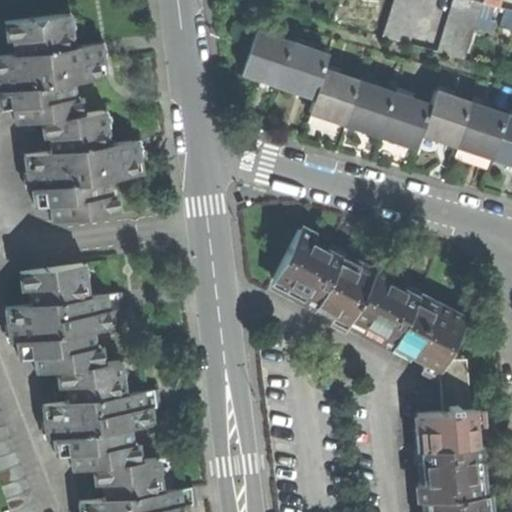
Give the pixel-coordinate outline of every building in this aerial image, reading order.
[(393,0),(382,35),(407,43),(421,0),(393,0)] [(474,0),(453,0),(438,51),(463,58),(482,2),(474,0)] [(0,106),(14,105),(15,121),(42,118),(81,113),(78,95),(72,96),(70,81),(110,76),(108,58),(103,58),(101,42),(77,45),(74,30),(71,12),(5,21),(7,38),(13,38),(15,53),(0,55),(0,106)] [(277,84),(292,42),(256,30),(242,73),(257,78),(277,84)] [(292,42),(277,84),(294,90),(313,96),(322,68),(327,54),(292,42)] [(313,96),(308,111),(325,116),(344,123),(358,80),(322,68),(313,96)] [(394,92),(358,80),(344,123),(360,128),(379,135),(394,92)] [(431,104),(421,133),(435,138),(455,145),(469,102),(435,90),(431,104)] [(394,92),(379,135),(395,140),(415,147),(420,133),(421,133),(431,104),(394,92)] [(505,114),(469,102),(455,145),(471,150),(491,157),(505,114)] [(50,203),(51,218),(117,210),(114,192),(109,193),(107,178),(141,173),(139,155),(131,156),(129,140),(108,143),(105,125),(103,110),(81,113),(42,118),(44,136),(50,135),(52,150),(25,155),(28,172),(33,171),(35,186),(32,187),(35,205),(50,203)] [(511,116),(505,114),(491,157),(506,162),(511,163),(511,116)] [(298,228),(272,277),(305,294),(303,298),(348,322),(350,318),(373,272),(338,254),(311,241),(313,236),(298,228)] [(57,368),(101,362),(99,344),(93,345),(91,329),(116,326),(113,309),(108,309),(106,293),(87,296),(84,278),(82,263),(20,271),(22,288),(28,288),(30,303),(6,307),(8,324),(14,323),(16,338),(18,356),(34,354),(36,370),(57,368)] [(373,272),(350,318),(381,334),(379,338),(439,369),(444,359),(464,321),(435,306),(433,309),(415,301),(418,296),(400,287),(388,281),(390,276),(375,269),(373,272)] [(439,369),(443,410),(470,408),(466,358),(444,359),(439,369)] [(93,465),(138,460),(136,442),(130,443),(128,427),(152,424),(150,406),(145,407),(143,391),(124,393),(122,378),(119,360),(101,362),(57,368),(59,386),(66,385),(67,400),(43,403),(45,421),(51,420),(53,437),(55,453),(70,451),(72,468),(93,465)] [(443,410),(418,412),(422,458),(424,482),(419,482),(420,499),(425,499),(475,495),(472,459),(476,458),(472,408),(470,408),(443,410)] [(39,511),(1,411),(0,411),(0,483),(10,511),(39,511)] [(187,511),(186,503),(181,504),(179,488),(160,490),(157,468),(156,457),(138,460),(93,465),(96,483),(102,483),(104,497),(79,501),(80,511),(187,511)] [(475,495),(425,499),(426,511),(480,511),(479,494),(475,495)]
